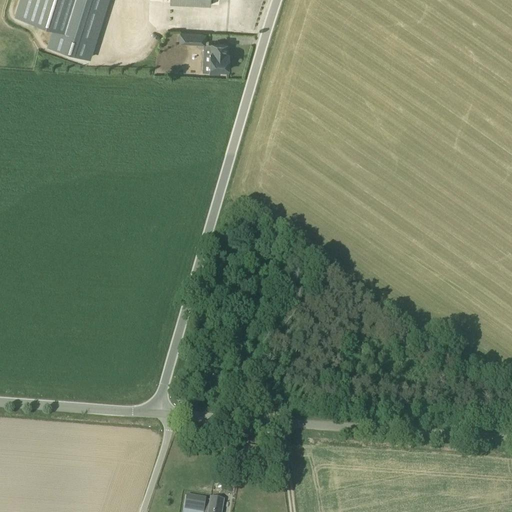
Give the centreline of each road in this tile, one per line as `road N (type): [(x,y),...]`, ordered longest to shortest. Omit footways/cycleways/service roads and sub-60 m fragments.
road 1 (tertiary): [(156,413),(277,0)]
road 2 (unclassified): [(174,414),(511,434)]
road 3 (tertiary): [(0,402),(156,413)]
